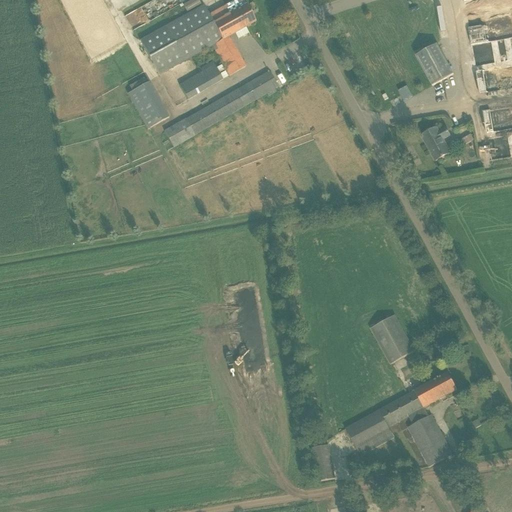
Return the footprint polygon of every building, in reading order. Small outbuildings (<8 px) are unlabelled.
[(196,7),(192,0),(191,0),(183,5),(187,12),(196,7)] [(228,37),(256,22),(246,5),(214,23),(223,40),(228,37)] [(223,40),(214,23),(204,6),(165,27),(140,41),(159,76),(184,62),(212,46),(223,40)] [(228,37),(223,40),(212,46),(229,76),(245,67),(228,37)] [(414,55),(429,86),(452,75),(437,44),(414,55)] [(511,50),(477,56),(491,135),(511,131),(511,50)] [(276,93),(274,90),(278,88),(269,72),(268,72),(267,72),(268,73),(164,132),(173,148),(195,136),(267,94),(269,97),(276,93)] [(132,92),(146,84),(144,79),(129,87),(132,92)] [(127,94),(147,131),(170,119),(150,82),(146,84),(132,92),(127,94)] [(436,128),(422,136),(436,162),(450,154),(442,140),(450,136),(446,129),(438,133),(436,128)] [(395,316),(386,321),(370,330),(390,366),(414,352),(395,316)] [(424,408),(457,390),(448,374),(345,429),(358,451),(361,457),(395,439),(392,433),(389,427),(408,417),(413,426),(409,428),(430,467),(452,456),(431,416),(429,417),(424,408)] [(482,426),(478,420),(472,423),(476,429),(482,426)] [(312,450),(318,483),(336,480),(330,446),(312,450)]
